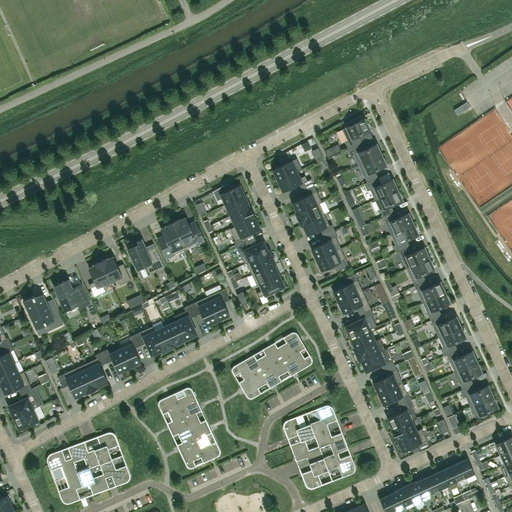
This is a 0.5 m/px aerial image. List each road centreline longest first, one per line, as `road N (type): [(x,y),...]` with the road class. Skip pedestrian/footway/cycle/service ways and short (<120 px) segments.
road 1 (secondary): [(0,201),(397,0)]
road 2 (residential): [(310,295),(8,454)]
road 3 (residential): [(511,392),(372,88)]
road 4 (residential): [(248,156),(0,287)]
road 5 (residential): [(86,511),(144,484),(184,497),(257,466)]
road 6 (residential): [(248,156),(310,295)]
road 7 (residential): [(372,88),(248,156)]
road 8 (residential): [(257,466),(267,421),(346,374)]
road 9 (residential): [(392,473),(511,417)]
